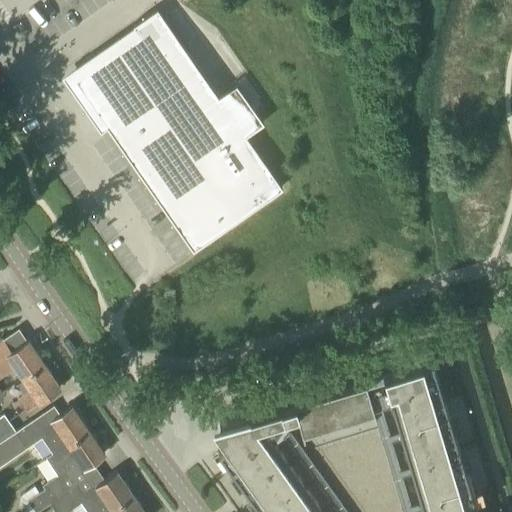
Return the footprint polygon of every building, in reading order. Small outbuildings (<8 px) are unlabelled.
[(156,7),(132,24),(138,34),(73,79),(192,250),(282,187),(245,135),(263,122),(235,82),(217,95),(156,7)] [(22,378),(43,364),(27,339),(10,351),(0,338),(0,377),(14,367),(22,378)] [(327,392),(218,424),(216,429),(227,443),(216,451),(260,511),(476,511),(474,503),(431,360),(393,372),(388,356),(322,376),(327,392)] [(43,364),(22,378),(29,389),(17,397),(26,411),(60,387),(43,364)] [(52,453),(88,429),(71,405),(37,428),(31,420),(15,431),(15,430),(0,440),(0,463),(41,436),(52,452),(52,453)] [(0,440),(15,430),(3,413),(0,415),(0,440)] [(50,503),(77,484),(71,476),(105,454),(88,429),(52,453),(52,452),(45,457),(56,474),(41,485),(44,488),(26,500),(34,511),(35,511),(50,502),(50,503)] [(87,511),(106,511),(133,494),(116,470),(83,493),(77,484),(50,503),(56,511),(64,511),(81,501),(87,511)] [(106,511),(144,511),(133,494),(106,511)]
